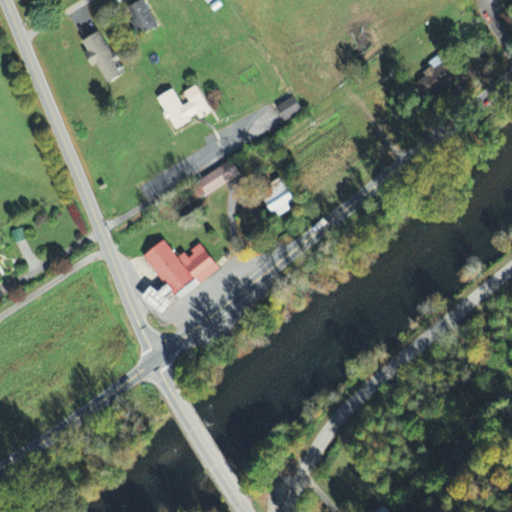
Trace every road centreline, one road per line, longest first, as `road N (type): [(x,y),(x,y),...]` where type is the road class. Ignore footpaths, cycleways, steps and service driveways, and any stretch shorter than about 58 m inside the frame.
road 1 (primary): [(156,361),(511,78)]
road 2 (residential): [(156,361),(5,0)]
road 3 (tertiary): [(286,511),(321,441),(350,404),(511,267)]
road 4 (primary): [(0,466),(156,361)]
road 5 (tertiary): [(241,501),(167,387)]
road 6 (residential): [(107,245),(0,313)]
